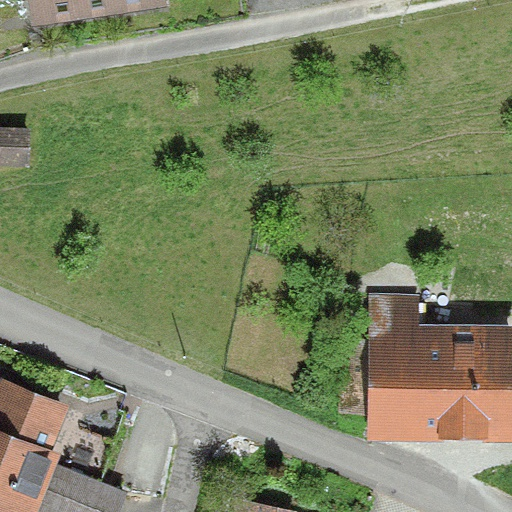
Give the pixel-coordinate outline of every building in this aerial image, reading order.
[(32,0),(35,16),(143,0),(32,0)] [(0,163),(23,164),(24,132),(0,130),(0,163)] [(369,300),(369,344),(339,343),(339,409),(369,408),(368,431),(508,432),(509,341),(412,339),(412,300),(369,300)] [(0,394),(0,511),(22,511),(45,457),(23,448),(33,422),(48,428),(56,409),(3,387),(0,394)] [(112,511),(120,493),(59,469),(42,511),(112,511)]
